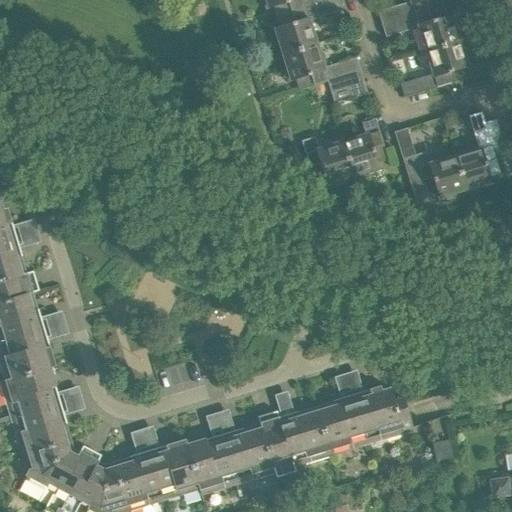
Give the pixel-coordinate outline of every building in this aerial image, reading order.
[(275,9),(277,17),(330,0),(265,0),(264,0),(267,11),(275,9)] [(278,39),(283,55),(318,44),(310,20),(342,11),(338,0),(330,0),(277,17),(280,26),(272,29),(276,40),(278,39)] [(381,27),(443,7),(440,0),(409,0),(410,3),(377,12),(381,27)] [(425,52),(462,41),(454,13),(446,16),(443,7),(381,27),(385,38),(418,28),(425,52)] [(462,41),(425,52),(432,74),(399,83),(404,98),(465,79),(462,69),(469,67),(462,41)] [(318,44),(283,55),(289,72),(286,73),(289,84),(296,81),(299,91),(327,82),(361,71),(357,58),(325,68),(318,44)] [(361,71),(327,82),(330,93),(364,83),(361,71)] [(364,83),(330,93),(333,104),(368,94),(364,83)] [(500,174),(493,150),(504,146),(495,119),(484,123),(481,113),(467,117),(477,148),(454,156),(466,193),(492,184),(490,177),(500,174)] [(366,135),(342,143),(353,179),(380,170),(377,163),(388,159),(375,120),(362,124),(366,135)] [(353,179),(342,143),(319,151),(315,138),(302,143),(315,183),(325,180),(327,187),(353,179)] [(427,150),(401,158),(414,200),(436,193),(438,201),(466,193),(454,156),(438,161),(428,156),(427,150)] [(64,423),(67,422),(51,367),(56,365),(39,309),(36,310),(31,293),(40,291),(34,271),(25,274),(21,257),(23,257),(12,218),(5,220),(3,211),(0,212),(0,351),(8,378),(2,380),(29,468),(26,474),(46,486),(49,482),(57,487),(44,509),(49,511),(75,511),(82,500),(89,505),(88,508),(95,511),(115,511),(159,499),(162,507),(168,506),(166,497),(199,487),(201,493),(275,470),(277,477),(296,471),(294,464),(413,428),(406,404),(396,407),(392,395),(385,397),(383,392),(373,395),(371,389),(332,401),(333,403),(299,413),(298,411),(278,417),(276,410),(258,416),(260,426),(243,431),(242,427),(187,444),(185,438),(128,455),(129,458),(108,465),(105,470),(96,465),(101,454),(83,445),(77,455),(69,451),(71,446),(64,423)] [(448,440),(432,443),(436,461),(452,458),(448,440)] [(507,479),(492,481),(494,496),(509,494),(507,479)]
